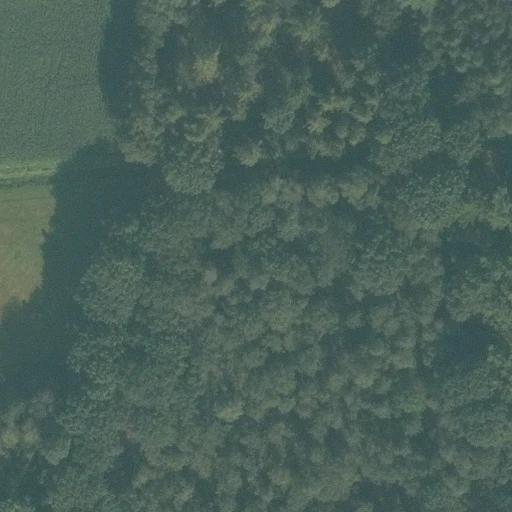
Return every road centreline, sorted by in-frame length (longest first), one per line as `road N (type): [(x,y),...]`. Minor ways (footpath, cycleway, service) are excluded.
road 1 (track): [(463,511),(395,246),(396,220),(435,152),(397,0)]
road 2 (track): [(164,185),(423,168)]
road 3 (track): [(196,0),(164,185)]
